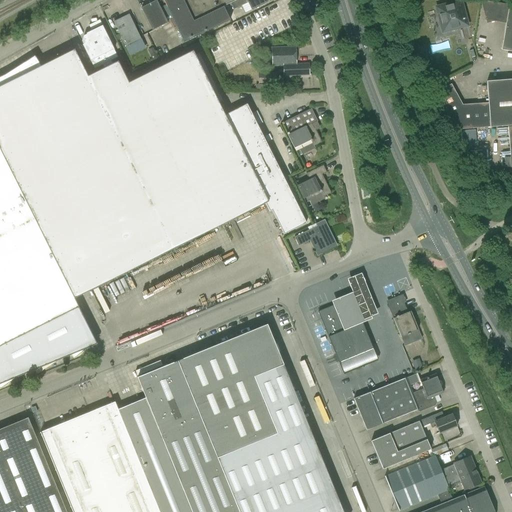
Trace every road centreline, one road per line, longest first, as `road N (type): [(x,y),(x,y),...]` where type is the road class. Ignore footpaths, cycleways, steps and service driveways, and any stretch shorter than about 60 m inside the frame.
road 1 (unclassified): [(0,406),(285,289)]
road 2 (unclassified): [(510,511),(398,242)]
road 3 (unclassified): [(367,253),(332,78),(300,0)]
road 4 (tertiary): [(340,0),(432,228)]
road 5 (tertiary): [(442,223),(401,141),(349,0)]
road 6 (unclassified): [(379,511),(285,289)]
road 7 (tertiary): [(432,228),(511,364)]
road 8 (tertiary): [(511,349),(442,223)]
